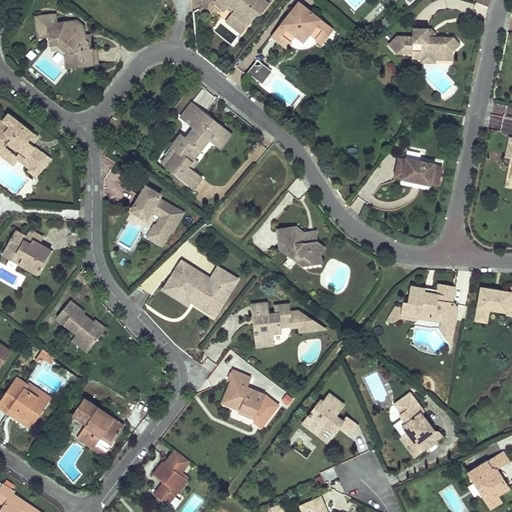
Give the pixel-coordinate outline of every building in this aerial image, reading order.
[(192,0),(192,8),(201,9),(201,0),(192,0)] [(218,0),(215,4),(222,10),(228,4),(234,9),(232,11),(247,23),(256,11),(261,15),(268,4),(263,0),(218,0)] [(299,14),(304,8),(299,4),(294,11),(299,14)] [(294,11),(272,38),(286,49),(296,37),(303,43),(309,36),(321,45),(327,37),(322,33),(327,26),(304,8),(299,14),(294,11)] [(232,11),(225,21),(239,32),(247,23),(232,11)] [(86,28),(78,22),(72,29),(66,23),(59,24),(58,16),(38,18),(41,39),(52,38),(53,46),(60,46),(71,54),(68,58),(72,62),(73,69),(92,66),(93,66),(90,45),(87,42),(87,37),(86,28)] [(327,37),(333,30),(327,26),(322,33),(327,37)] [(435,36),(432,36),(427,30),(427,28),(412,28),(412,37),(396,37),(388,44),(396,53),(411,53),(411,51),(421,51),(420,56),(435,57),(435,53),(446,54),(446,50),(451,50),(459,44),(451,37),(435,36)] [(96,66),(93,36),(87,37),(87,42),(90,45),(93,66),(96,66)] [(71,54),(60,46),(53,46),(54,52),(59,52),(68,58),(71,54)] [(446,54),(435,53),(435,57),(435,58),(450,59),(451,50),(446,50),(446,54)] [(421,51),(411,51),(411,53),(411,59),(420,59),(420,56),(421,51)] [(255,65),(249,73),(263,84),(271,73),(262,65),(258,66),(255,65)] [(181,136),(172,147),(178,151),(166,166),(194,190),(202,179),(193,171),(188,168),(194,161),(210,141),(216,145),(220,140),(214,135),(222,126),(213,118),(208,124),(202,119),(206,114),(193,104),(182,118),(195,128),(186,139),(181,136)] [(4,123),(0,128),(0,137),(22,155),(17,160),(29,169),(28,171),(37,178),(48,162),(42,158),(45,154),(33,145),(28,142),(34,135),(8,114),(3,122),(4,123)] [(206,114),(202,119),(208,124),(213,118),(206,114)] [(115,121),(111,117),(106,124),(110,127),(115,121)] [(222,126),(214,135),(220,140),(216,145),(220,149),(232,135),(222,126)] [(28,142),(33,145),(39,139),(34,135),(28,142)] [(0,155),(13,166),(17,160),(22,155),(0,137),(0,155)] [(178,151),(172,147),(160,161),(166,166),(178,151)] [(42,158),(48,162),(51,159),(45,154),(42,158)] [(101,167),(119,170),(121,158),(103,155),(101,167)] [(406,159),(399,157),(394,176),(402,178),(402,179),(413,181),(414,179),(420,181),(420,183),(431,185),(432,184),(439,185),(443,166),(435,165),(436,163),(406,157),(406,159)] [(188,168),(193,171),(198,165),(194,161),(188,168)] [(146,187),(132,213),(146,221),(152,211),(162,217),(157,226),(155,225),(148,237),(162,245),(170,231),(172,232),(183,213),(159,199),(161,196),(146,187)] [(312,234),(306,234),(298,228),(280,230),(282,251),(294,260),(305,258),(310,262),(311,266),(324,265),(322,255),(326,250),(320,245),(319,236),(315,236),(312,234)] [(30,229),(26,237),(40,245),(45,237),(30,229)] [(16,231),(2,255),(38,276),(52,252),(40,245),(26,237),(16,231)] [(310,262),(305,258),(294,260),(303,267),(311,266),(310,262)] [(183,260),(179,268),(208,285),(212,278),(183,260)] [(179,268),(164,290),(189,305),(190,303),(194,297),(218,311),(238,280),(219,268),(212,278),(208,285),(179,268)] [(403,307),(401,318),(416,321),(420,319),(429,320),(435,315),(441,317),(441,319),(442,319),(455,321),(458,308),(455,304),(452,304),(455,288),(440,284),(439,289),(435,288),(434,291),(424,289),(411,287),(408,303),(403,302),(403,307)] [(481,289),(476,322),(489,325),(491,312),(507,315),(507,311),(511,311),(511,290),(510,294),(481,289)] [(194,297),(190,303),(214,317),(218,311),(194,297)] [(71,300),(58,318),(65,323),(78,305),(71,300)] [(78,305),(65,323),(78,332),(94,343),(106,326),(95,318),(85,310),(87,307),(79,303),(78,305)] [(252,305),(255,337),(264,336),(265,347),(274,346),(273,335),(281,334),(280,327),(292,326),(293,330),(301,329),(301,335),(319,332),(318,325),(300,312),(291,312),(290,305),(276,306),(276,314),(270,315),(268,303),(252,305)] [(397,307),(389,323),(394,324),(401,318),(403,307),(397,307)] [(97,315),(95,318),(106,326),(108,323),(97,315)] [(442,319),(441,330),(446,338),(453,333),(455,321),(442,319)] [(89,350),(94,343),(78,332),(73,339),(89,350)] [(264,336),(255,337),(257,348),(265,347),(264,336)] [(0,365),(10,352),(0,344),(0,365)] [(43,350),(36,360),(41,364),(45,359),(51,364),(55,358),(43,350)] [(231,369),(226,380),(228,381),(232,382),(223,403),(255,417),(264,395),(243,385),(247,376),(231,369)] [(17,378),(0,403),(0,407),(9,414),(11,410),(15,412),(12,416),(20,422),(23,418),(32,424),(40,413),(37,410),(42,403),(24,390),(27,386),(17,378)] [(228,381),(220,401),(223,403),(232,382),(228,381)] [(27,386),(24,390),(42,403),(37,410),(40,413),(49,399),(29,383),(27,386)] [(410,392),(394,405),(401,414),(399,416),(401,419),(406,425),(401,428),(415,446),(408,451),(414,459),(429,448),(427,445),(432,441),(434,444),(443,437),(439,432),(434,431),(421,414),(425,411),(410,392)] [(320,401),(304,421),(313,429),(316,425),(324,431),(321,435),(329,441),(336,432),(333,429),(336,426),(339,428),(350,437),(358,428),(346,419),(343,423),(336,418),(345,407),(330,395),(323,403),(320,401)] [(84,399),(73,415),(87,424),(77,437),(85,442),(86,440),(92,444),(98,443),(108,450),(124,426),(108,416),(105,421),(99,417),(103,412),(84,399)] [(103,412),(99,417),(105,421),(108,416),(103,412)] [(23,418),(20,422),(29,429),(32,424),(23,418)] [(401,428),(406,425),(401,419),(393,426),(402,438),(399,441),(408,451),(415,446),(401,428)] [(304,421),(302,424),(327,444),(329,441),(321,435),(324,431),(316,425),(313,429),(304,421)] [(86,440),(85,442),(104,455),(108,450),(98,443),(92,444),(86,440)] [(176,451),(166,463),(181,475),(191,462),(176,451)] [(488,461),(495,472),(510,463),(503,452),(488,461)] [(488,461),(468,473),(476,485),(479,483),(484,492),(481,494),(487,503),(498,497),(509,490),(504,482),(502,480),(500,479),(495,472),(488,461)] [(163,462),(153,474),(163,482),(154,494),(168,505),(188,480),(181,475),(166,463),(163,462)] [(479,483),(476,485),(481,494),(484,492),(479,483)] [(3,484),(0,488),(0,501),(4,505),(0,511),(40,511),(13,494),(14,492),(3,484)] [(327,511),(321,494),(299,502),(302,511),(342,511),(341,511),(340,511),(327,511)] [(502,503),(498,497),(487,503),(491,510),(502,503)]
